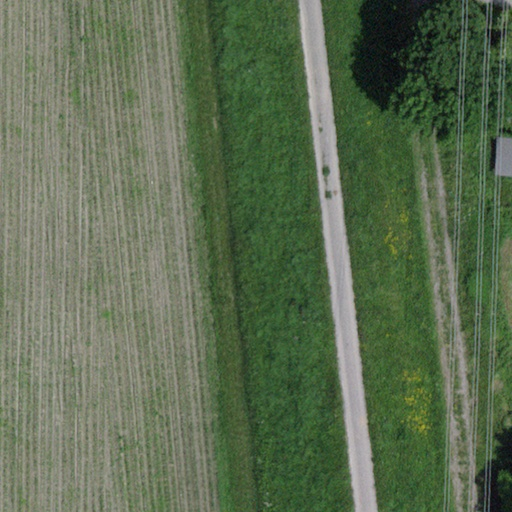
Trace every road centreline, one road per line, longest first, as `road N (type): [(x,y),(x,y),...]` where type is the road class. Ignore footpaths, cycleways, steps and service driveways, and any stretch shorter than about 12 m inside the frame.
road 1 (track): [(319,0),(379,511)]
road 2 (track): [(487,511),(434,0)]
road 3 (track): [(257,511),(210,0)]
